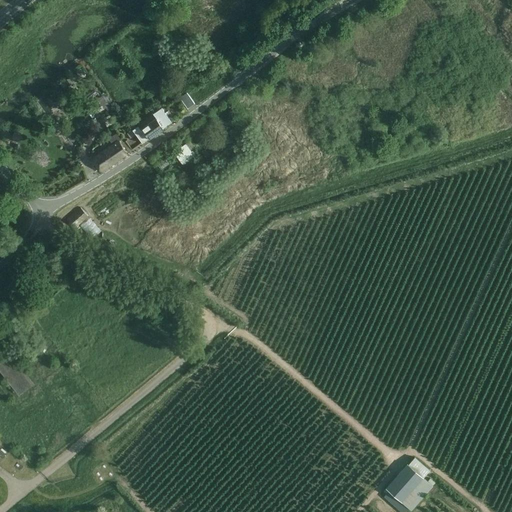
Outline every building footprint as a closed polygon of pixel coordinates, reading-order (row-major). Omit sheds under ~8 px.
[(180,96),(188,108),(196,103),(188,91),(180,96)] [(94,110),(96,114),(111,105),(105,94),(102,96),(102,95),(96,99),(100,106),(94,110)] [(156,120),(140,131),(147,141),(163,129),(163,128),(171,122),(162,108),(153,113),(157,120),(156,120)] [(131,131),(126,134),(130,139),(135,136),(131,131)] [(127,154),(119,142),(93,160),(101,172),(127,154)] [(173,152),(182,165),(196,155),(193,150),(192,151),(186,143),(173,152)] [(166,177),(174,172),(171,167),(162,172),(166,177)] [(68,221),(75,228),(88,216),(82,208),(68,221)] [(0,354),(0,371),(19,396),(35,383),(8,349),(0,354)] [(402,502),(411,511),(433,486),(432,485),(435,483),(430,478),(427,481),(423,477),(430,470),(415,457),(408,464),(407,464),(386,488),(402,502)]
